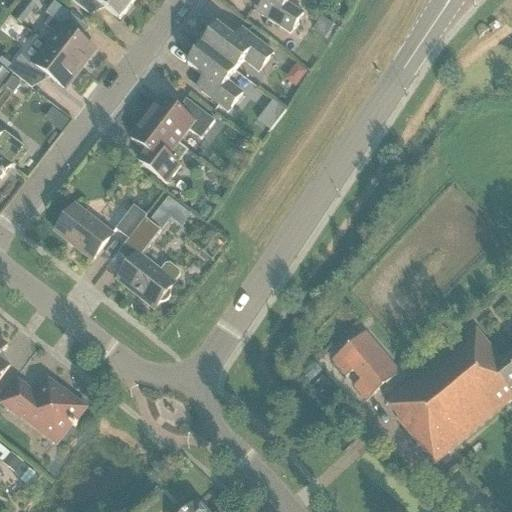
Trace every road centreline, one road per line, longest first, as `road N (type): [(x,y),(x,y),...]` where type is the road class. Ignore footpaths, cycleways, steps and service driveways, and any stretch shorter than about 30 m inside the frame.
road 1 (unclassified): [(194,384),(448,0)]
road 2 (residential): [(181,0),(0,236)]
road 3 (unclassified): [(0,269),(140,373),(194,384)]
road 4 (residential): [(292,511),(219,434),(194,384)]
